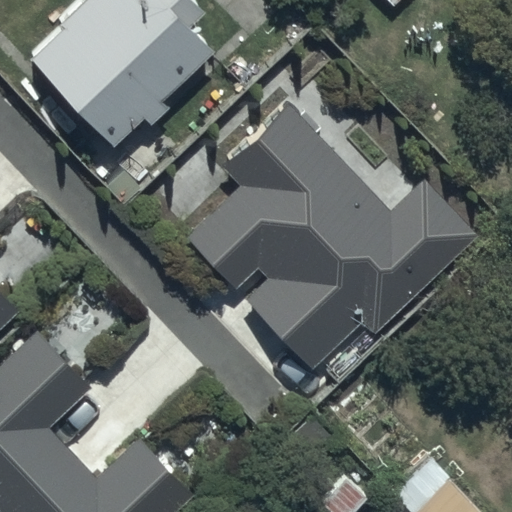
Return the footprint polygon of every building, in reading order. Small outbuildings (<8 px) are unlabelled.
[(167,111),(157,100),(210,50),(187,26),(201,12),(189,0),(76,0),(57,19),(62,25),(27,58),(110,146),(142,116),(151,126),(167,111)] [(449,0),(386,0),(392,5),(397,0),(427,0),(438,11),(449,0)] [(389,209),(285,100),(219,163),(239,185),(183,238),(232,289),(255,267),(265,278),(244,298),(310,368),(360,320),(371,332),(474,234),(421,178),(389,209)] [(0,325),(16,311),(0,293),(0,325)] [(0,511),(173,511),(190,496),(137,438),(94,478),(47,427),(89,388),(34,330),(0,361),(0,511)] [(408,511),(406,511),(479,511),(428,457),(391,493),(408,511)]
